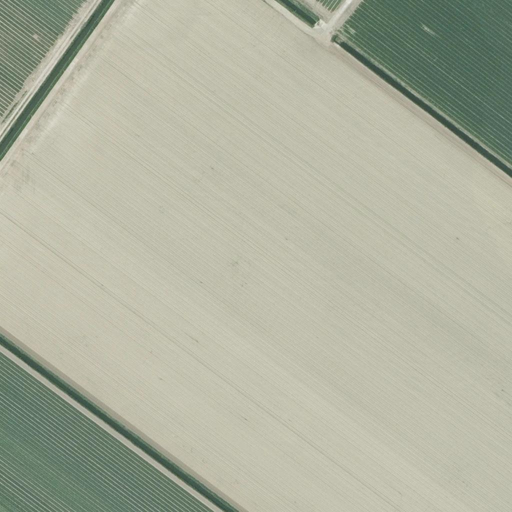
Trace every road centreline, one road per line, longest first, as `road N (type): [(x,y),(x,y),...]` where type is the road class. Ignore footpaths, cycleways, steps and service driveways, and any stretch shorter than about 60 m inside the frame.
road 1 (track): [(118,0),(0,167)]
road 2 (unknown): [(0,136),(98,0)]
